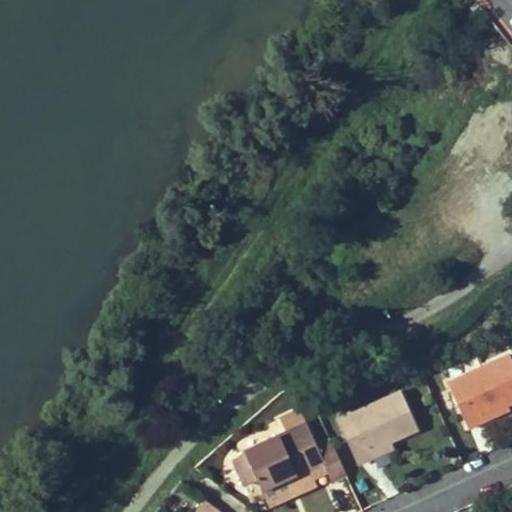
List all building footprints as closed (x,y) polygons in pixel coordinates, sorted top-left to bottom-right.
[(511,358),(510,354),(449,382),(470,429),(486,421),(483,416),(508,404),(511,402),(511,358)] [(419,429),(402,391),(339,419),(359,464),(373,457),(372,451),(391,442),(419,429)] [(508,404),(483,416),(486,421),(511,410),(508,404)] [(292,476),(300,494),(318,486),(314,479),(329,472),(333,481),(348,474),(331,437),(318,443),(302,407),(280,417),(287,431),(244,451),(234,463),(244,485),(258,479),(263,489),(292,476)] [(391,442),(372,451),(373,457),(394,448),(391,442)] [(271,507),(300,494),(292,476),(263,489),(271,507)] [(223,511),(206,498),(195,511),(223,511)]
